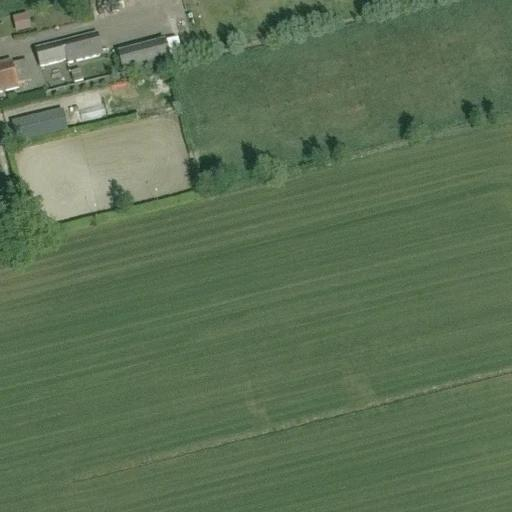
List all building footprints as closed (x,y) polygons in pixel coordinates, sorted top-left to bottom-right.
[(66,59),(68,65),(103,56),(97,35),(35,52),(39,66),(66,59)] [(171,63),(165,41),(118,54),(123,76),(171,63)] [(0,93),(18,89),(12,63),(0,65),(0,93)] [(70,75),(72,84),(81,82),(79,72),(70,75)] [(279,155),(232,164),(235,180),(250,177),(251,179),(282,172),(279,155)]
